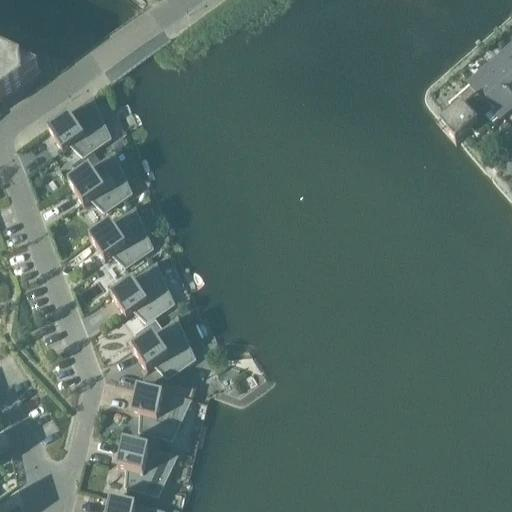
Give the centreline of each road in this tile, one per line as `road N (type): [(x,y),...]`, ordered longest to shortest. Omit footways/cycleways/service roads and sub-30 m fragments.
road 1 (residential): [(59,511),(91,385),(0,149)]
road 2 (residential): [(0,142),(156,28)]
road 3 (residential): [(58,511),(0,406)]
